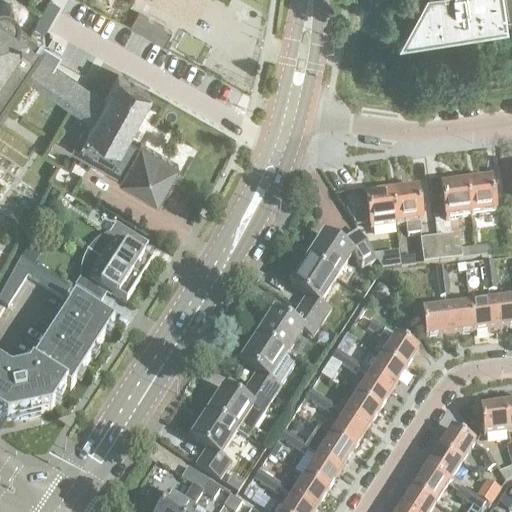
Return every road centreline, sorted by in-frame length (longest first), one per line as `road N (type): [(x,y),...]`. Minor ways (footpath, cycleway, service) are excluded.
road 1 (secondary): [(57,511),(249,210),(289,115)]
road 2 (residential): [(289,115),(409,131),(511,118)]
road 3 (residential): [(367,511),(451,382),(511,373)]
